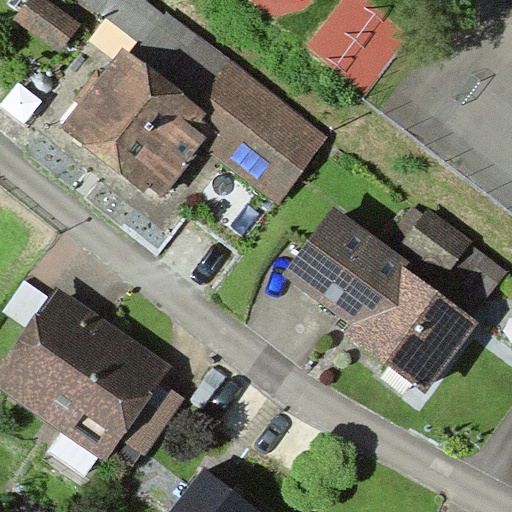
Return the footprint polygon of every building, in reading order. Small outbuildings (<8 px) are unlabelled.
[(39,0),(24,0),(10,21),(58,53),(77,25),(39,0)] [(141,41),(161,16),(140,0),(75,0),(136,48),(141,41)] [(204,92),(230,60),(166,10),(161,16),(141,41),(204,92)] [(200,118),(119,53),(60,127),(140,191),(200,118)] [(204,92),(202,95),(300,173),(328,138),(230,60),(204,92)] [(406,266),(326,209),(279,276),(354,330),(345,342),(416,393),(467,322),(400,274),(406,266)] [(426,211),(398,250),(477,307),(505,268),(426,211)] [(165,370),(49,292),(0,364),(0,386),(106,458),(165,370)] [(233,511),(199,485),(178,511),(233,511)]
